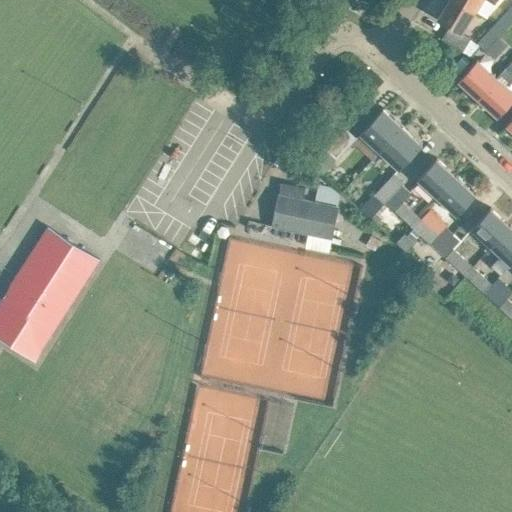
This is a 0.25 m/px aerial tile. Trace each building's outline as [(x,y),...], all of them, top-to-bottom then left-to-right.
[(471,39),(462,33),(477,11),(459,0),(449,0),(438,18),(450,26),(441,39),(462,53),(471,39)] [(459,0),(477,11),(488,18),(495,6),(499,0),(459,0)] [(511,7),(495,25),(504,33),(511,24),(511,7)] [(500,38),(504,33),(495,25),(477,44),(485,52),(500,38)] [(500,38),(485,52),(494,59),(508,45),(500,38)] [(478,99),(498,78),(478,60),(459,81),(478,99)] [(511,62),(498,78),(478,99),(498,117),(511,101),(511,90),(506,85),(511,79),(511,62)] [(380,152),(403,127),(383,109),(361,134),(380,152)] [(403,127),(380,152),(400,170),(422,145),(403,127)] [(322,176),(337,160),(357,139),(348,130),(327,151),(324,149),(310,164),(322,176)] [(439,197),(457,177),(437,159),(419,179),(439,197)] [(384,202),(403,181),(395,174),(362,210),(376,222),(381,216),(377,212),(385,203),(384,202)] [(457,177),(439,197),(458,215),(476,195),(457,177)] [(412,226),(421,216),(403,200),(412,191),(403,183),(404,182),(403,181),(384,202),(385,203),(386,202),(412,226)] [(314,201),(303,199),(306,187),(282,182),(273,226),(307,232),(304,247),(329,252),(340,198),(316,193),(314,201)] [(492,247),(511,226),(491,208),(472,229),(492,247)] [(448,225),(440,234),(421,216),(412,226),(438,251),(456,233),(448,225)] [(223,224),(219,229),(220,235),(225,236),(227,237),(231,232),(230,230),(229,226),(223,224)] [(25,278),(18,273),(0,300),(0,323),(28,342),(22,352),(34,360),(100,259),(48,226),(34,248),(42,253),(25,278)] [(511,227),(511,226),(492,247),(501,255),(491,266),(501,275),(511,263),(511,227)] [(406,250),(414,242),(404,232),(396,241),(406,250)] [(454,248),(463,239),(456,233),(438,251),(446,258),(465,276),(474,266),(454,248)] [(492,301),(507,284),(500,277),(494,284),(474,266),(465,276),(492,301)] [(511,318),(511,300),(509,298),(511,294),(511,288),(507,284),(492,301),(511,318)] [(261,411),(265,389),(218,380),(222,361),(214,359),(211,376),(207,375),(201,405),(221,409),(224,391),(237,394),(235,406),(261,411)]
